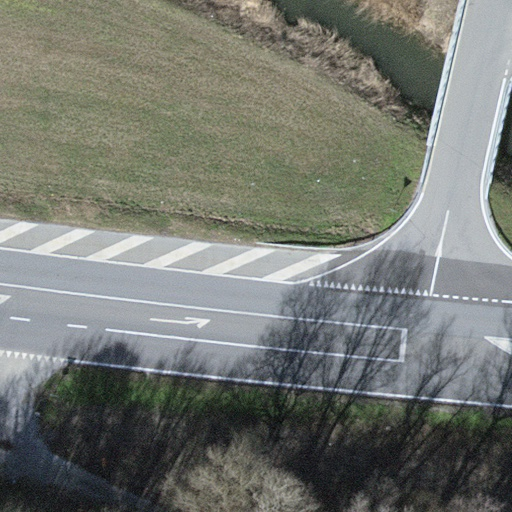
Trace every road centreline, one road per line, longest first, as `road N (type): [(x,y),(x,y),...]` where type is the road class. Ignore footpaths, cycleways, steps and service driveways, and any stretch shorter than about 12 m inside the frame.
road 1 (primary): [(0,302),(418,346)]
road 2 (unclassified): [(493,0),(418,346)]
road 3 (residential): [(0,351),(15,455),(112,511)]
